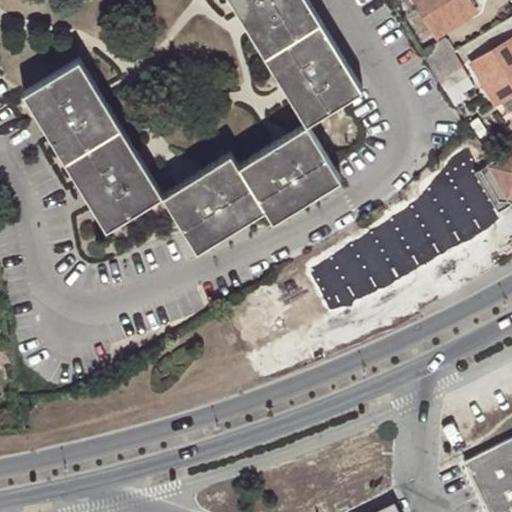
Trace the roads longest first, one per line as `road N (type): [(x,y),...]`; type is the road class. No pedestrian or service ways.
road 1 (primary): [(511,284),(315,377),(125,439),(0,465)]
road 2 (primary): [(0,497),(251,435),(511,322)]
